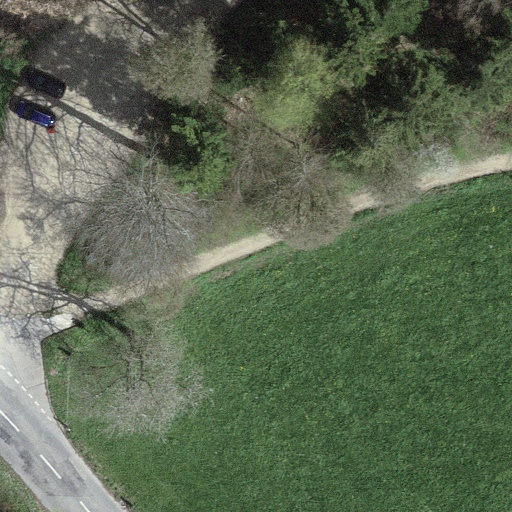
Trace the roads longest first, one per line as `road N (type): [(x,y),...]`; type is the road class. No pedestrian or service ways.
road 1 (track): [(6,305),(101,292),(511,165)]
road 2 (track): [(192,0),(108,65),(37,161),(16,221),(6,305)]
road 3 (tertiary): [(90,511),(0,414)]
